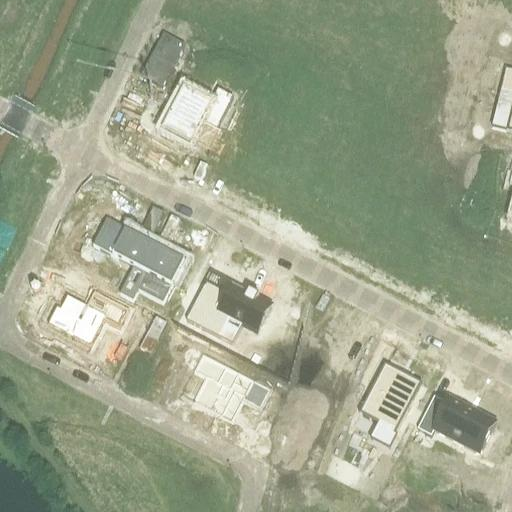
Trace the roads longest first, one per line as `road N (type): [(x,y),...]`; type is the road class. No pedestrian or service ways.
road 1 (residential): [(81,151),(2,335),(254,474),(246,511)]
road 2 (residential): [(511,372),(81,151)]
road 3 (residential): [(155,0),(81,151)]
